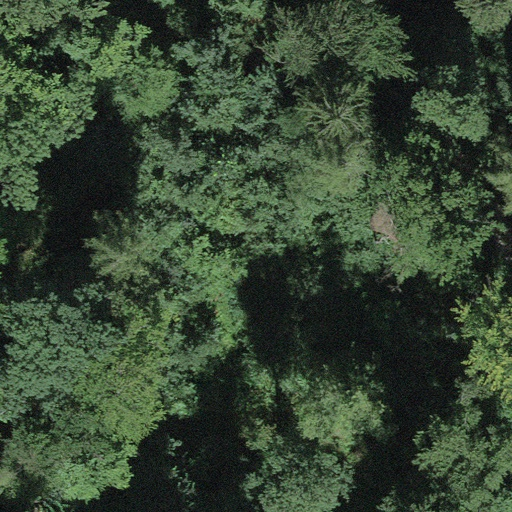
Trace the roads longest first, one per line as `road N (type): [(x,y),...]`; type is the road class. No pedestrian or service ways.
road 1 (track): [(511,248),(461,171),(321,0)]
road 2 (track): [(352,38),(57,0)]
